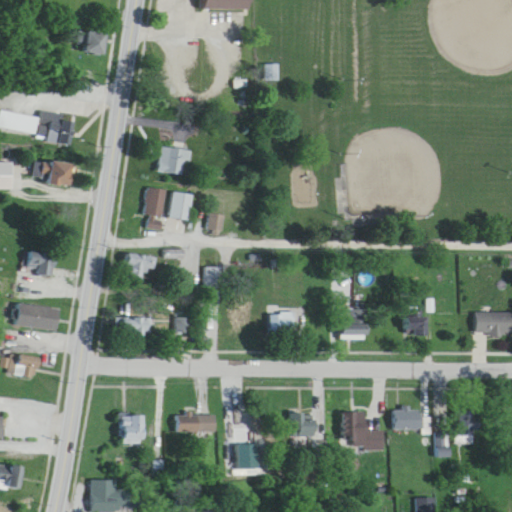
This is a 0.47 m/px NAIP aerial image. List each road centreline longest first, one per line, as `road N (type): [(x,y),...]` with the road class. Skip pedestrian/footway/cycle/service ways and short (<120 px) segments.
road 1 (primary): [(55,511),(138,0)]
road 2 (residential): [(85,353),(511,356)]
